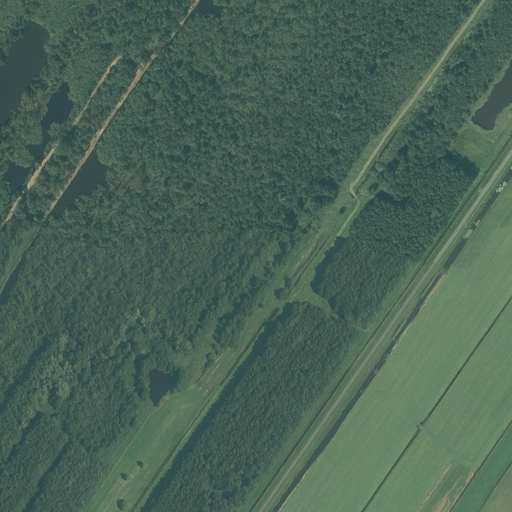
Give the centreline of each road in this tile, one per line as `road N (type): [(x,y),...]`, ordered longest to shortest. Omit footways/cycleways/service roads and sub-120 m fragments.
road 1 (track): [(485,0),(353,184),(357,204),(141,511)]
road 2 (unknown): [(511,154),(264,511)]
